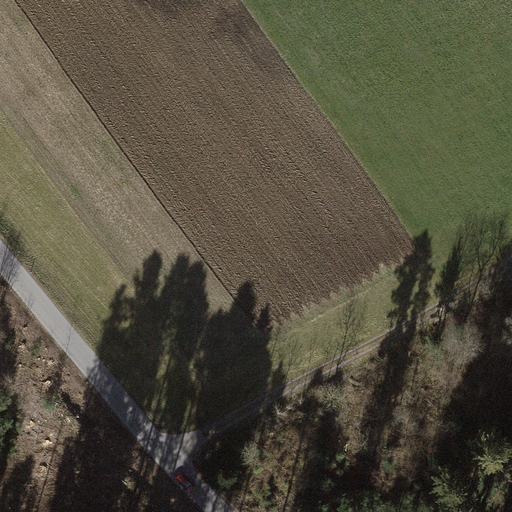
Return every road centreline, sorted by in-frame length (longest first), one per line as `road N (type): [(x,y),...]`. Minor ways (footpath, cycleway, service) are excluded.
road 1 (track): [(511,265),(177,446)]
road 2 (tertiary): [(0,258),(242,511)]
